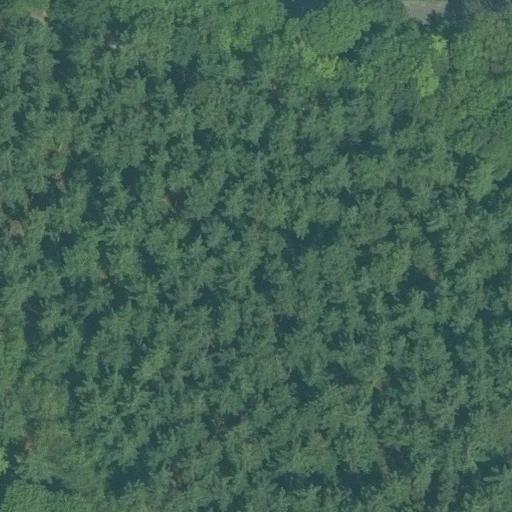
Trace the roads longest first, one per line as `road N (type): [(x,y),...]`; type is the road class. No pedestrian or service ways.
road 1 (tertiary): [(511,13),(341,15),(254,0)]
road 2 (track): [(511,213),(375,114)]
